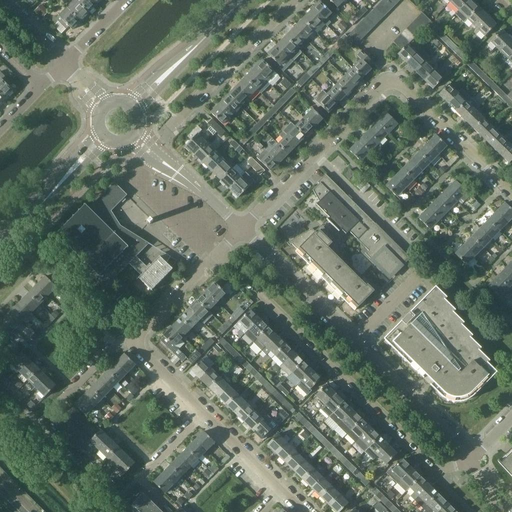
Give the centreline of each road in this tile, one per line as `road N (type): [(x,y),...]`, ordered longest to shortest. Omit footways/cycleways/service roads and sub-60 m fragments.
road 1 (residential): [(468,452),(448,469),(422,465),(211,259)]
road 2 (residential): [(468,452),(241,228)]
road 3 (residential): [(241,228),(393,76)]
road 4 (residential): [(154,157),(171,126),(294,0)]
road 5 (residential): [(511,192),(393,76)]
